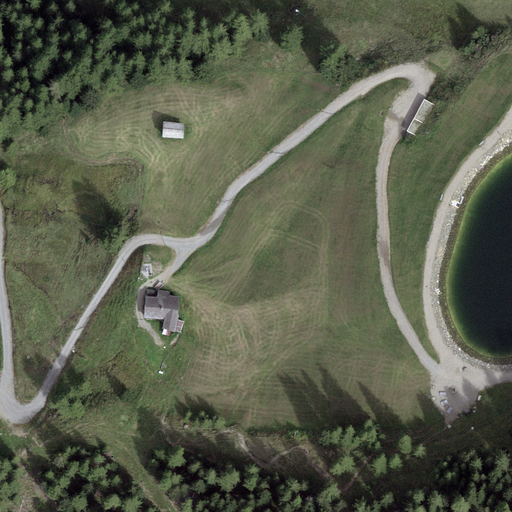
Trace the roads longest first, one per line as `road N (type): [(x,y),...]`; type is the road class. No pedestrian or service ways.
road 1 (track): [(14,415),(40,399),(129,245),(205,238),(236,185),(361,88),(412,68),(420,87),(382,154),(390,295),(435,367),(466,382)]
road 2 (track): [(453,375),(433,337),(428,251),(444,197),(511,115)]
road 3 (track): [(0,281),(7,406),(14,415)]
